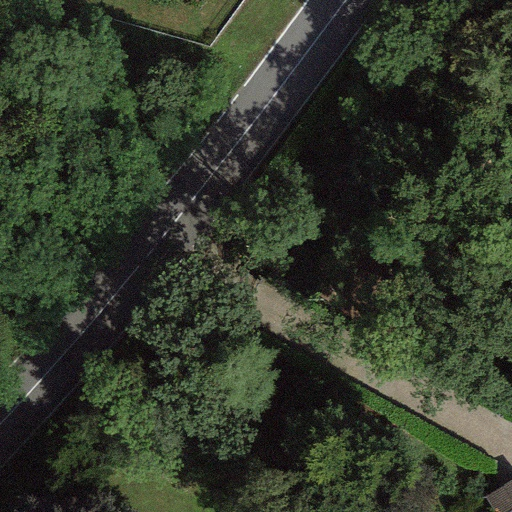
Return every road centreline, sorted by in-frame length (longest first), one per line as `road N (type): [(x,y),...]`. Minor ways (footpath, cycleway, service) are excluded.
road 1 (tertiary): [(0,420),(340,0)]
road 2 (unknown): [(167,222),(511,445)]
